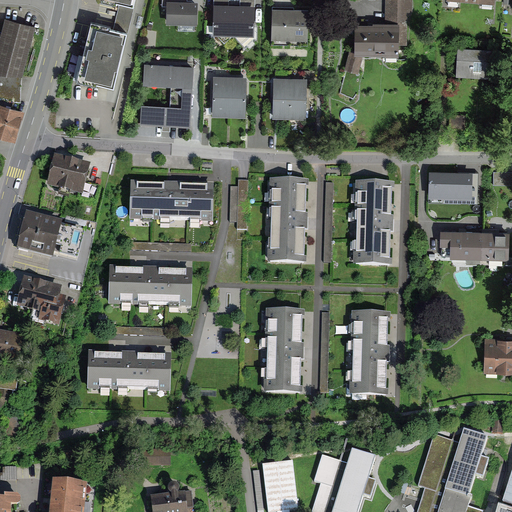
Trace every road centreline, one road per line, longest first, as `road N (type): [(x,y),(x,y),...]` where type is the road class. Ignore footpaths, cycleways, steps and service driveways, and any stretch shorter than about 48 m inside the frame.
road 1 (residential): [(511,159),(318,158),(28,136)]
road 2 (tertiary): [(28,136),(64,0)]
